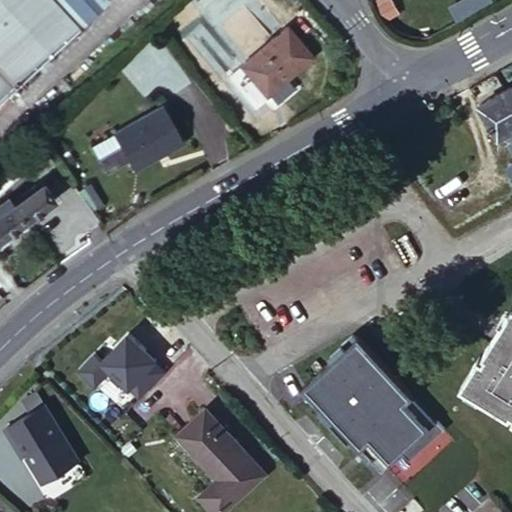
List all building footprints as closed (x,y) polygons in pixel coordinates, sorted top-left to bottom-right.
[(51,0),(0,0),(0,98),(77,27),(51,0)] [(310,56),(286,27),(243,63),(267,91),(310,56)] [(511,92),(508,85),(483,100),(503,134),(511,129),(511,92)] [(184,139),(162,102),(112,129),(133,166),(184,139)] [(40,141),(15,164),(26,177),(52,155),(40,141)] [(26,177),(15,164),(0,177),(0,192),(4,197),(26,177)] [(496,203),(511,193),(511,169),(502,176),(505,181),(489,191),(496,203)] [(10,204),(25,221),(54,197),(39,179),(10,204)] [(0,240),(25,221),(10,204),(4,197),(0,200),(0,240)] [(511,312),(489,347),(493,351),(490,354),(485,352),(467,378),(511,406),(511,312)] [(140,399),(165,372),(158,365),(160,362),(128,332),(103,360),(95,353),(78,371),(96,388),(111,372),(140,399)] [(444,428),(359,337),(305,386),(362,447),(370,439),(389,460),(402,449),(411,458),(444,428)] [(80,459),(46,404),(7,427),(17,444),(20,441),(45,481),(80,459)] [(177,434),(221,479),(248,453),(204,409),(177,434)] [(248,453),(221,479),(197,501),(209,511),(227,511),(268,474),(248,453)]
